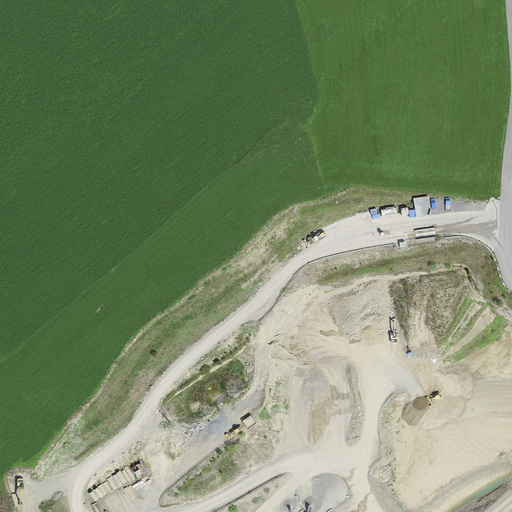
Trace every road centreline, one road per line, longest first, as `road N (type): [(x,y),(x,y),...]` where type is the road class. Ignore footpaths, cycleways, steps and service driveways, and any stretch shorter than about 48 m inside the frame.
road 1 (track): [(506,212),(334,239),(273,276),(262,306),(200,348),(131,431),(87,469),(76,492),(79,511)]
road 2 (track): [(196,511),(283,467),(310,462),(334,464),(367,511)]
